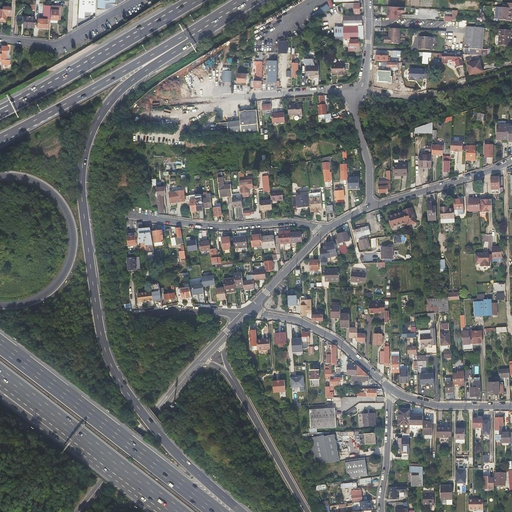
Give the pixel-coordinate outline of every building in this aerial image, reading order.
[(96,0),(78,0),(77,18),(83,19),(84,13),(95,13),(95,9),(96,0)] [(96,0),(95,9),(104,10),(105,3),(116,4),(116,0),(96,0)] [(359,3),(343,3),(343,6),(347,6),(347,10),(354,11),(354,13),(360,13),(359,3)] [(50,14),(50,20),(57,20),(58,6),(51,6),(50,14)] [(5,15),(11,15),(11,8),(2,7),(2,10),(0,9),(0,21),(5,22),(5,17),(5,15)] [(402,8),(388,7),(387,18),(401,19),(402,12),(402,8)] [(511,13),(511,8),(507,8),(500,8),(499,19),(511,20),(511,17),(511,14),(511,13)] [(49,26),(50,23),(50,20),(50,14),(47,14),(47,19),(37,19),(37,28),(46,28),(46,26),(49,26)] [(343,16),(343,26),(358,26),(361,26),(361,15),(343,16)] [(23,17),(23,27),(33,28),(34,18),(23,17)] [(358,26),(343,26),(343,39),(345,39),(357,39),(358,26)] [(482,50),(484,29),(467,27),(464,48),(482,50)] [(399,44),(400,29),(389,28),(389,37),(385,36),(385,43),(399,44)] [(508,38),(511,38),(511,32),(498,31),(498,37),(499,37),(499,46),(508,47),(508,38)] [(419,37),(418,50),(431,50),(432,38),(419,37)] [(358,39),(350,39),(350,47),(348,47),(348,51),(355,51),(355,47),(354,47),(354,46),(358,46),(358,45),(359,44),(359,42),(358,41),(358,39)] [(10,58),(6,57),(7,50),(7,47),(6,46),(1,46),(1,49),(0,59),(0,67),(0,70),(2,70),(2,65),(9,65),(10,58)] [(460,55),(444,54),(443,64),(448,64),(448,60),(456,60),(458,67),(463,66),(460,55)] [(318,75),(318,65),(314,66),(313,61),(314,60),(313,59),(303,59),(303,61),(306,66),(306,76),(312,76),(312,75),(318,75)] [(210,60),(204,63),(207,69),(213,66),(210,60)] [(277,82),(277,61),(268,61),(268,82),(277,82)] [(337,74),(339,74),(339,75),(344,75),(344,63),(331,63),(331,74),(337,74)] [(223,70),(222,82),(231,82),(232,70),(223,70)] [(427,70),(408,70),(408,72),(407,73),(407,77),(408,78),(408,80),(409,80),(409,81),(414,81),(414,80),(418,80),(423,80),(423,79),(427,79),(427,70)] [(391,72),(378,71),(377,81),(388,82),(388,83),(392,83),(392,77),(390,77),(391,72)] [(237,73),(236,82),(241,82),(245,82),(246,78),(246,74),(237,73)] [(302,104),(297,104),(294,105),(293,104),(289,104),(290,115),(303,114),(302,104)] [(259,125),(257,110),(240,111),(240,120),(217,122),(217,127),(228,126),(228,134),(260,133),(259,125)] [(284,113),(272,114),(273,123),(285,122),(284,113)] [(496,139),(508,139),(508,128),(508,125),(496,125),(496,139)] [(451,140),(450,150),(454,150),(454,151),(459,151),(459,150),(462,150),(463,141),(451,140)] [(482,158),(482,161),(482,164),(486,164),(486,157),(487,157),(487,155),(489,155),(489,157),(490,157),(490,158),(493,158),(493,145),(492,145),(492,144),(490,144),(490,145),(487,145),(487,144),(485,144),(485,145),(484,145),(484,158),(482,158)] [(432,154),(432,155),(442,155),(443,146),(432,145),(432,152),(432,154)] [(465,160),(470,160),(475,160),(475,156),(480,156),(480,145),(475,145),(475,147),(466,146),(465,160)] [(419,167),(424,167),(431,167),(432,155),(432,154),(427,154),(419,154),(419,167)] [(323,182),(326,181),(329,181),(328,169),(326,169),(325,164),(327,164),(327,162),(328,162),(328,156),(320,159),(320,163),(321,163),(323,182)] [(393,163),(393,174),(402,174),(402,176),(407,176),(407,163),(393,163)] [(240,189),(248,188),(248,183),(245,184),(244,176),(238,177),(240,189)] [(217,177),(220,198),(232,197),(230,186),(224,187),(222,178),(221,178),(219,179),(219,177),(217,177)] [(347,188),(353,188),(356,188),(356,177),(346,178),(347,188)] [(491,194),(495,194),(500,193),(499,177),(490,178),(491,194)] [(158,199),(159,205),(159,211),(163,211),(163,206),(162,195),(165,195),(164,187),(156,187),(157,199),(158,199)] [(342,189),(334,190),(335,200),(343,200),(342,189)] [(270,191),(271,196),(271,200),(278,200),(283,199),(283,190),(270,191)] [(170,192),(171,197),(171,203),(185,201),(185,197),(184,191),(170,192)] [(309,207),(307,191),(295,192),(296,195),(291,196),(292,207),(297,207),(304,206),(304,207),(309,207)] [(309,207),(310,211),(314,211),(315,212),(316,214),(317,213),(318,212),(318,211),(322,210),(319,192),(308,193),(309,207)] [(431,194),(429,195),(427,195),(427,211),(428,219),(436,219),(435,204),(432,204),(432,202),(431,203),(431,194)] [(241,195),(232,197),(233,207),(242,206),(241,195)] [(201,199),(203,208),(211,207),(210,196),(207,196),(207,198),(201,199)] [(463,214),(462,199),(453,199),(454,208),(454,209),(457,209),(458,214),(463,214)] [(478,199),(473,199),(468,199),(469,211),(479,210),(478,200),(478,199)] [(491,199),(478,200),(479,210),(479,212),(492,212),(491,199)] [(271,200),(259,201),(260,210),(272,208),(271,202),(271,200)] [(216,204),(216,206),(216,208),(214,208),(214,216),(222,215),(220,203),(216,204)] [(454,217),(454,209),(454,208),(448,208),(446,208),(446,206),(440,207),(440,218),(454,217)] [(407,225),(411,223),(415,222),(411,207),(402,210),(403,211),(387,216),(391,226),(406,222),(407,225)] [(138,248),(138,249),(138,250),(129,251),(129,253),(146,251),(143,230),(142,222),(137,223),(138,231),(140,233),(141,247),(138,248)] [(360,236),(360,235),(360,234),(370,231),(368,226),(354,230),(355,237),(360,236)] [(186,258),(185,254),(180,227),(176,228),(178,237),(172,238),(173,245),(181,244),(183,258),(186,258)] [(143,230),(146,251),(147,252),(154,251),(151,229),(143,230)] [(155,243),(160,242),(164,241),(163,230),(153,232),(155,243)] [(340,243),(345,242),(349,240),(347,231),(337,233),(340,243)] [(277,235),(274,236),(275,247),(276,254),(276,255),(282,254),(282,253),(285,253),(286,254),(290,254),(290,243),(289,233),(277,234),(277,235)] [(291,233),(291,243),(291,246),(295,246),(295,243),(301,242),(301,237),(301,235),(301,233),(291,233)] [(137,237),(136,237),(135,237),(135,235),(127,236),(128,246),(136,245),(136,241),(137,241),(137,237)] [(252,247),(262,246),(262,237),(261,235),(251,236),(252,247)] [(262,237),(262,246),(263,249),(275,247),(274,236),(262,237)] [(230,243),(229,237),(222,237),(224,250),(231,249),(230,243)] [(239,249),(241,249),(247,248),(246,237),(238,238),(239,249)] [(368,239),(367,239),(367,240),(366,238),(358,241),(361,249),(369,247),(367,241),(368,241),(368,239)] [(201,251),(206,250),(211,250),(210,241),(200,243),(201,251)] [(334,241),(325,244),(326,248),(321,249),(321,265),(327,265),(327,258),(337,256),(334,242),(334,241)] [(390,258),(390,257),(393,256),(392,246),(381,247),(381,252),(383,252),(383,259),(390,258)] [(504,246),(491,246),(491,258),(504,257),(504,246)] [(481,252),(473,253),(474,264),(479,263),(479,266),(488,266),(487,253),(481,254),(481,252)] [(135,257),(127,258),(128,270),(136,270),(135,257)] [(309,270),(314,270),(318,269),(318,260),(309,261),(309,270)] [(264,267),(255,268),(256,278),(265,277),(264,267)] [(338,270),(331,270),(324,270),(324,281),(338,281),(338,270)] [(365,282),(365,277),(366,272),(351,271),(350,282),(359,283),(359,281),(365,282)] [(235,279),(236,288),(244,287),(242,273),(234,274),(235,279)] [(225,288),(225,292),(236,291),(236,288),(235,279),(224,280),(225,288)] [(191,287),(185,288),(180,289),(178,291),(179,295),(181,295),(182,299),(192,297),(191,287)] [(226,294),(225,292),(225,288),(216,289),(218,300),(226,299),(226,294)] [(142,293),(143,301),(152,300),(151,294),(150,294),(149,292),(142,293)] [(176,298),(175,293),(162,295),(163,301),(166,301),(166,300),(176,298)] [(288,306),(292,306),(297,306),(297,296),(288,296),(288,306)] [(482,298),(476,298),(473,298),(474,316),(483,315),(482,301),(482,298)] [(311,300),(301,300),(302,316),(307,316),(307,315),(311,314),(311,312),(311,300)] [(431,311),(431,310),(431,309),(433,309),(433,308),(445,307),(444,301),(427,302),(427,312),(431,311)] [(482,301),(483,315),(491,315),(490,301),(482,301)] [(385,311),(385,310),(385,304),(369,304),(369,313),(380,313),(380,311),(385,311)] [(331,318),(335,318),(340,317),(340,306),(330,306),(331,318)] [(311,314),(311,317),(312,321),(323,320),(323,314),(314,315),(314,312),(311,312),(311,314)] [(341,326),(350,326),(350,316),(341,316),(341,326)] [(358,338),(358,334),(358,321),(356,321),(356,327),(350,327),(350,338),(358,338)] [(440,345),(445,345),(450,344),(448,323),(439,324),(440,345)] [(462,344),(466,344),(469,343),(469,336),(472,336),(471,333),(469,333),(468,331),(461,331),(462,344)] [(471,333),(472,336),(472,344),(481,343),(480,331),(471,331),(471,333)] [(279,344),(279,345),(280,346),(282,345),(281,344),(286,343),(285,333),(274,334),(275,337),(273,337),(273,339),(275,339),(275,344),(279,344)] [(410,353),(410,354),(411,354),(411,355),(412,355),(413,354),(413,353),(415,353),(415,346),(413,346),(413,345),(411,345),(411,346),(409,346),(409,338),(415,337),(415,333),(406,333),(407,354),(410,353)] [(383,339),(383,338),(383,336),(381,336),(381,334),(374,334),(374,345),(381,345),(381,339),(383,339)] [(429,334),(424,334),(419,335),(419,345),(430,345),(429,334)] [(270,349),(270,338),(257,339),(258,350),(270,349)] [(417,372),(426,372),(426,369),(428,369),(428,364),(425,364),(425,355),(416,356),(416,361),(417,361),(417,372)] [(357,375),(357,365),(346,365),(346,375),(357,375)] [(369,376),(357,365),(357,375),(361,375),(369,376)] [(318,370),(313,370),(309,370),(309,380),(318,379),(318,370)] [(399,370),(399,372),(400,382),(408,382),(408,370),(399,370)] [(452,382),(452,384),(458,384),(458,386),(464,385),(462,370),(457,370),(457,372),(451,372),(452,382)] [(334,378),(334,379),(334,380),(330,380),(330,385),(340,385),(340,379),(341,379),(341,378),(343,378),(343,375),(341,375),(335,374),(327,374),(325,374),(325,377),(327,377),(332,377),(332,378),(334,378)] [(432,374),(420,374),(420,385),(433,384),(432,374)] [(291,388),(305,387),(305,376),(291,376),(291,388)] [(277,381),(273,381),(274,392),(285,391),(284,380),(280,380),(280,381),(277,381)] [(452,382),(448,382),(445,382),(445,393),(453,392),(452,384),(452,382)] [(480,396),(480,392),(479,388),(479,382),(473,382),(474,388),(470,388),(470,397),(480,396)] [(499,393),(499,385),(499,382),(491,383),(489,383),(488,383),(489,394),(499,393)] [(356,394),(356,397),(376,397),(376,389),(365,389),(365,390),(364,390),(364,393),(359,393),(359,394),(356,394)] [(348,416),(357,410),(355,407),(346,413),(348,416)] [(339,420),(338,420),(337,420),(336,408),(311,409),(312,428),(339,426),(339,420)] [(409,424),(409,416),(410,409),(401,409),(401,415),(399,415),(399,424),(409,424)] [(364,427),(370,426),(376,426),(376,423),(375,413),(364,414),(364,427)] [(423,416),(409,416),(409,424),(409,428),(423,428),(423,421),(423,416)] [(473,428),(478,428),(483,428),(483,421),(483,419),(473,419),(473,428)] [(432,421),(423,421),(423,428),(423,433),(432,433),(432,421)] [(437,439),(444,439),(451,439),(451,427),(436,428),(437,439)] [(456,444),(460,444),(464,444),(464,428),(456,428),(456,444)] [(323,432),(315,432),(307,433),(315,463),(340,460),(334,434),(324,436),(323,433),(323,432)] [(510,442),(510,432),(502,433),(502,442),(510,442)] [(364,434),(364,439),(364,445),(375,444),(375,433),(364,434)] [(366,475),(365,466),(364,457),(344,460),(346,478),(366,475)] [(419,473),(419,474),(419,476),(412,476),(412,486),(423,486),(423,467),(412,467),(412,472),(418,472),(419,473)] [(465,470),(456,470),(456,483),(465,483),(465,470)] [(495,486),(500,486),(506,486),(505,472),(495,472),(495,486)] [(494,489),(494,478),(488,478),(488,477),(483,477),(483,489),(494,489)] [(400,499),(400,495),(400,491),(408,491),(408,486),(400,486),(400,488),(391,488),(392,500),(400,499)] [(452,500),(452,493),(452,486),(440,486),(440,500),(446,500),(452,500)] [(362,500),(361,495),(361,490),(352,491),(353,502),(362,500)] [(434,496),(423,496),(423,509),(434,509),(434,496)] [(473,499),(473,508),(478,508),(483,508),(483,498),(482,498),(482,499),(473,499)] [(360,502),(360,506),(361,511),(371,510),(370,500),(360,502)]
